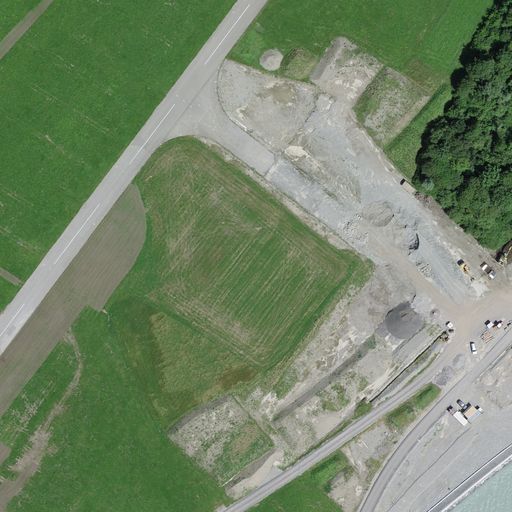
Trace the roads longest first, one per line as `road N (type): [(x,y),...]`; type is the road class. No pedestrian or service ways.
road 1 (unknown): [(175,99),(270,165),(452,317),(511,294)]
road 2 (unknown): [(0,334),(175,99)]
road 3 (unclassified): [(511,427),(409,511)]
road 4 (unknown): [(175,99),(250,0)]
